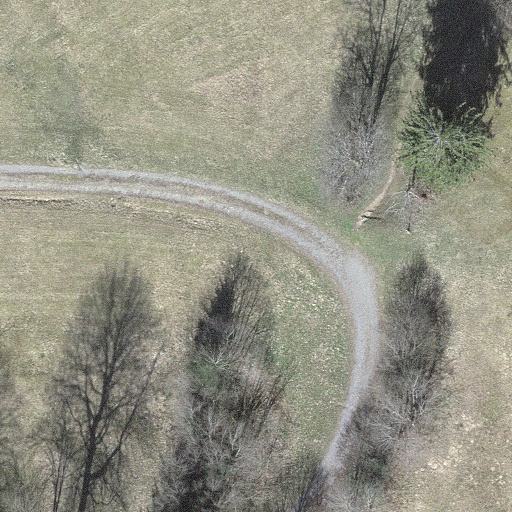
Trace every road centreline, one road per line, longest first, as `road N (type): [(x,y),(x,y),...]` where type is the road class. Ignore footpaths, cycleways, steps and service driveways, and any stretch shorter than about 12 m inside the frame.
road 1 (track): [(0,181),(237,190),(356,268)]
road 2 (track): [(474,0),(451,26),(356,268)]
road 3 (track): [(356,268),(371,344),(348,450),(303,511)]
